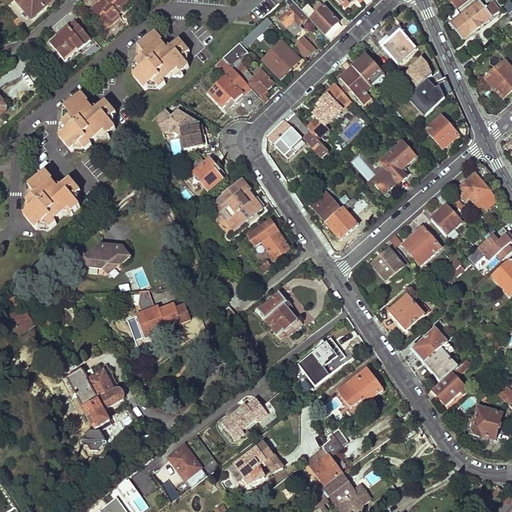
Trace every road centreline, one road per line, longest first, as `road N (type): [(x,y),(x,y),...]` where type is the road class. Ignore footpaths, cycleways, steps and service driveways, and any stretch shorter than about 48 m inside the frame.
road 1 (residential): [(333,274),(245,143),(395,0)]
road 2 (residential): [(511,472),(485,472),(452,452),(333,274)]
road 3 (residential): [(333,274),(485,140)]
road 4 (tertiary): [(421,0),(485,140)]
